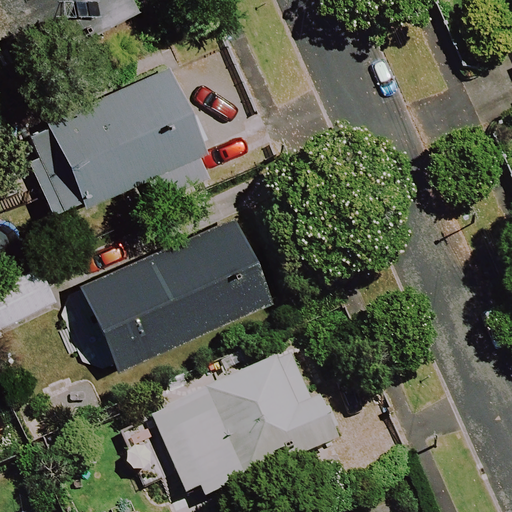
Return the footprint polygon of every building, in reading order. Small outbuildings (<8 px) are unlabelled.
[(144,0),(0,0),(0,79),(19,117),(166,44),(144,0)] [(197,157),(163,74),(10,137),(44,220),(197,157)] [(226,221),(199,232),(202,241),(88,287),(121,368),(263,309),(226,221)] [(0,329),(49,304),(31,270),(0,285),(0,329)] [(307,407),(286,360),(148,421),(187,510),(334,445),(316,404),(307,407)]
